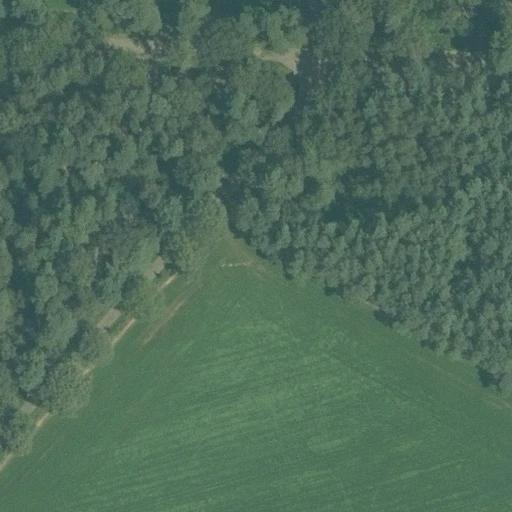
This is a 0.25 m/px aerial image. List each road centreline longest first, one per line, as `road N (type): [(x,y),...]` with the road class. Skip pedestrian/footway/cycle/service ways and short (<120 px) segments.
road 1 (unclassified): [(0,436),(345,57)]
road 2 (unclassified): [(345,57),(0,37)]
road 3 (unclassified): [(511,69),(345,57)]
